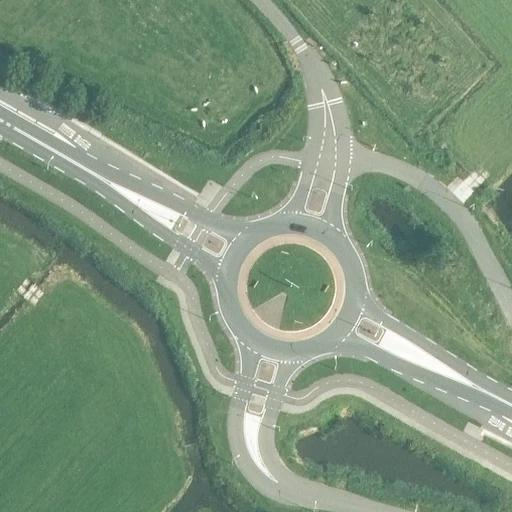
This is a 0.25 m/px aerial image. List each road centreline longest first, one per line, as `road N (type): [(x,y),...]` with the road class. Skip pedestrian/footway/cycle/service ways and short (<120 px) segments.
road 1 (residential): [(511,311),(444,198),(396,169),(327,155)]
road 2 (unclassified): [(239,328),(248,367),(236,421),(239,452),(256,477),(301,494)]
road 3 (primary): [(314,348),(343,343),(485,391)]
road 4 (primary): [(95,174),(208,265),(226,293)]
road 5 (residential): [(327,155),(322,92),(306,55),(260,0)]
road 6 (primary): [(256,234),(224,230),(154,193),(95,174)]
road 7 (primary): [(485,391),(368,312),(355,292)]
road 8 (unclassified): [(301,494),(277,476),(265,446),(274,394),(300,352)]
